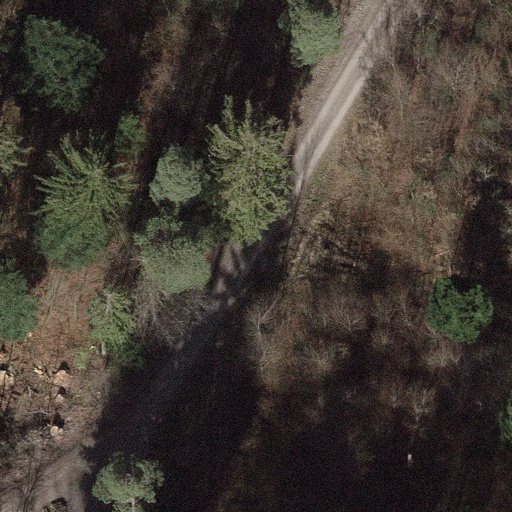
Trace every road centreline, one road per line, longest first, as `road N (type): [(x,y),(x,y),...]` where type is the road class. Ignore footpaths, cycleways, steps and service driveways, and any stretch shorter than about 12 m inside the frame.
road 1 (track): [(406,0),(93,511)]
road 2 (track): [(137,438),(17,511)]
